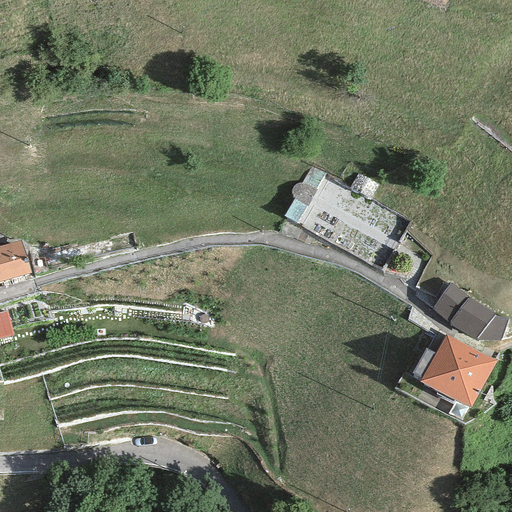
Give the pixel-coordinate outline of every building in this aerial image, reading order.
[(283,217),(384,273),(410,228),(308,171),(283,217)] [(379,184),(359,172),(350,186),(370,198),(379,184)] [(0,280),(29,272),(19,240),(0,246),(0,280)] [(448,324),(476,340),(500,341),(507,319),(495,314),(469,298),(450,283),(431,310),(448,324)] [(6,312),(0,313),(0,337),(13,334),(6,312)] [(421,381),(470,408),(495,361),(446,335),(421,381)]
